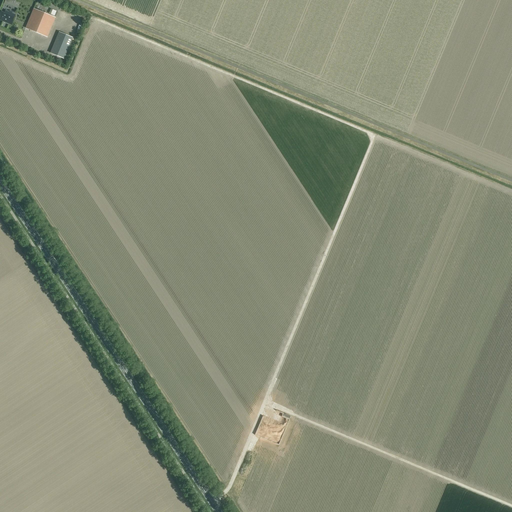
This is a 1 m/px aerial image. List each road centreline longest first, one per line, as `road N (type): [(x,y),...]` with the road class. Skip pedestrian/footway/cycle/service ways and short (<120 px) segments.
road 1 (secondary): [(216,511),(0,185)]
road 2 (unknown): [(212,505),(228,488),(264,402),(511,505)]
